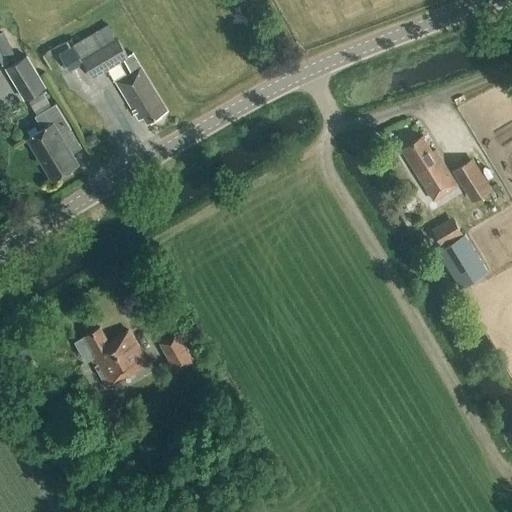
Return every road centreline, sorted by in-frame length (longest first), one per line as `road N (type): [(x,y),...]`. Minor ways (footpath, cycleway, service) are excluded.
road 1 (tertiary): [(0,252),(296,79),(507,0)]
road 2 (track): [(317,69),(342,128),(511,61)]
